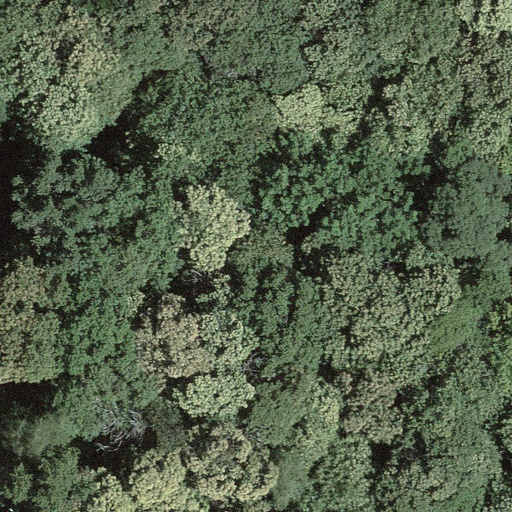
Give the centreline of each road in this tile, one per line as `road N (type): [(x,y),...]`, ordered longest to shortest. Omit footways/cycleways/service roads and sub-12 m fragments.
road 1 (track): [(511,149),(151,91),(0,91)]
road 2 (track): [(503,511),(481,370),(493,147)]
